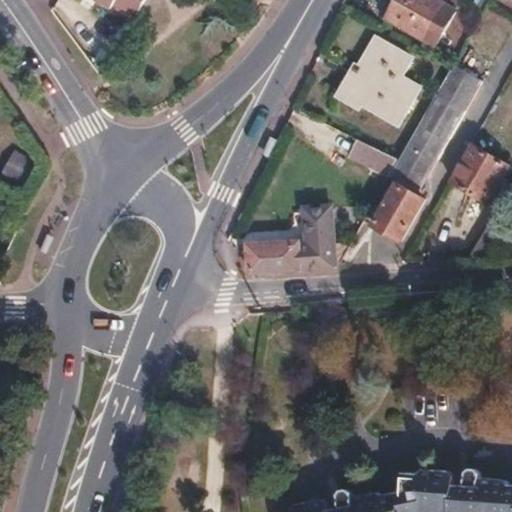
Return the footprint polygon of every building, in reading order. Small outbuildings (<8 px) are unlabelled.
[(115,6),(136,17),(145,0),(97,0),(112,8),(115,6)] [(433,0),(395,0),(386,17),(435,44),(453,11),(433,0)] [(356,67),(339,96),(357,107),(360,101),(397,123),(416,89),(400,79),(410,60),(377,40),(360,69),(356,67)] [(406,153),(398,168),(405,172),(392,195),(378,220),(404,234),(427,193),(421,189),(481,82),(454,67),(426,119),(406,153)] [(389,177),(399,160),(357,139),(349,156),(389,177)] [(470,146),(449,182),(486,203),(493,190),(498,192),(504,181),(500,179),(507,167),(470,146)] [(405,172),(398,168),(385,190),(392,195),(405,172)] [(251,249),(252,273),(336,267),(349,247),(324,247),(324,240),(328,239),(326,211),(305,212),(307,248),(295,249),(295,246),(251,249)] [(495,212),(467,259),(490,258),(510,221),(495,212)] [(298,511),(511,511),(511,487),(478,485),(478,478),(466,477),(464,483),(454,483),(448,476),(419,473),(419,477),(404,476),(403,493),(399,494),(353,504),(351,496),(349,494),(345,493),(342,494),(338,495),(336,500),(337,506),(336,508),(327,510),(320,507),(298,511)]
